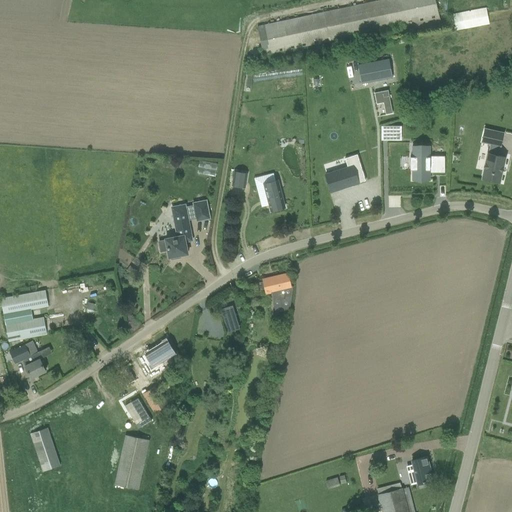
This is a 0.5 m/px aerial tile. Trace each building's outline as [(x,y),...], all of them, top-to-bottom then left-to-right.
[(405,33),(449,24),(447,16),(448,16),(446,8),(447,8),(445,0),(378,0),(257,26),(264,55),(404,25),(405,33)] [(486,7),(453,14),(456,30),(489,24),(486,7)] [(362,84),(393,78),(389,59),(358,65),(362,84)] [(393,113),(388,90),(374,93),(377,104),(383,103),(386,115),(393,113)] [(381,140),(391,141),(391,126),(381,126),(381,140)] [(501,146),(504,133),(485,129),(482,142),(491,144),(489,154),(488,153),(482,179),(500,183),(505,157),(497,155),(499,146),(501,146)] [(429,180),(429,169),(443,169),(443,156),(429,156),(429,145),(412,145),(412,156),(410,156),(410,169),(412,169),(412,180),(429,180)] [(326,175),(331,192),(366,181),(357,155),(345,159),(348,169),(326,175)] [(247,173),(235,171),(232,186),(245,188),(247,173)] [(285,208),(278,180),(264,184),(271,212),(285,208)] [(211,219),(207,200),(193,203),(196,222),(211,219)] [(180,256),(182,255),(188,254),(186,242),(192,240),(185,205),(172,208),(178,236),(165,239),(166,241),(159,242),(161,252),(168,250),(169,258),(171,257),(172,259),(180,258),(180,256)] [(132,267),(129,272),(135,276),(138,271),(132,267)] [(291,288),(288,274),(263,279),(266,294),(271,293),(276,314),(290,311),(293,287),(291,288)] [(235,295),(237,302),(239,301),(239,302),(258,299),(256,290),(238,294),(239,294),(235,295)] [(31,309),(33,309),(48,306),(45,291),(1,299),(4,315),(6,325),(9,342),(47,334),(44,317),(33,319),(31,309)] [(227,327),(238,324),(233,305),(221,309),(227,327)] [(39,349),(47,347),(45,339),(36,342),(39,349)] [(176,353),(168,340),(145,354),(139,358),(151,378),(166,368),(162,362),(176,353)] [(42,356),(40,351),(31,355),(25,345),(10,352),(15,364),(23,360),(31,378),(46,371),(39,357),(42,356)] [(194,359),(195,376),(210,376),(210,359),(194,359)] [(124,386),(135,379),(127,366),(115,373),(124,386)] [(179,387),(181,377),(173,375),(171,386),(179,387)] [(156,415),(169,407),(156,386),(143,394),(156,415)] [(47,428),(31,433),(43,469),(59,464),(47,428)] [(125,435),(114,485),(139,490),(150,440),(125,435)] [(413,467),(408,468),(412,484),(417,482),(417,485),(425,483),(425,482),(433,480),(430,469),(429,469),(428,465),(429,465),(427,457),(411,460),(413,467)] [(340,486),(337,477),(326,481),(328,489),(340,486)] [(414,511),(408,487),(402,489),(392,491),(379,495),(378,495),(382,511),(414,511)]
